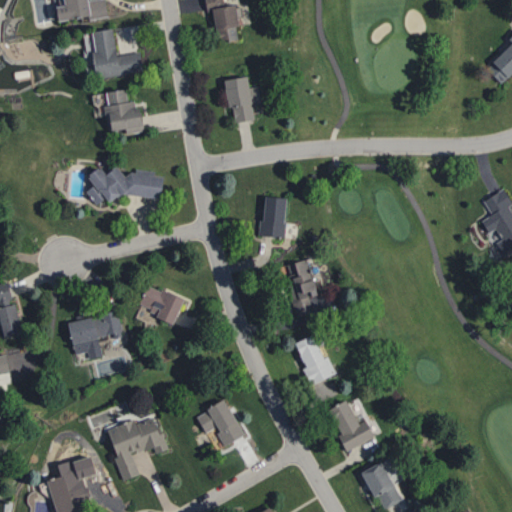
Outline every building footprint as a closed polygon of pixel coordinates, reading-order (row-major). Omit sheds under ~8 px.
[(58,20),(88,16),(88,18),(108,16),(105,0),(63,0),(64,4),(56,5),(58,20)] [(205,0),(236,0),(242,39),(211,44),(205,0)] [(86,67),(94,67),(95,77),(143,71),(140,51),(116,54),(113,28),(82,32),(86,67)] [(501,81),(511,70),(511,32),(507,37),(511,42),(487,67),(501,81)] [(223,78),(249,75),(255,118),(229,122),(223,78)] [(106,90),(108,104),(105,104),(108,130),(125,128),(126,132),(142,130),(138,99),(127,100),(126,88),(106,90)] [(92,93),(94,106),(107,104),(106,92),(92,93)] [(160,197),(163,175),(152,174),(149,169),(137,168),(124,176),(117,164),(105,173),(100,166),(87,174),(94,185),(86,189),(95,204),(103,199),(111,200),(122,193),(160,197)] [(503,187),(511,202),(511,250),(502,257),(480,220),(491,213),(483,199),(503,187)] [(265,195),(261,235),(283,237),(285,197),(265,195)] [(296,316),(280,265),(310,256),(320,287),(307,291),(313,311),(296,316)] [(0,302),(11,301),(9,281),(0,282),(0,302)] [(184,298),(148,283),(138,305),(174,321),(184,298)] [(0,305),(0,321),(4,336),(23,331),(15,302),(0,305)] [(68,321),(75,353),(88,350),(89,358),(102,355),(98,335),(122,330),(117,310),(68,321)] [(294,341),(313,333),(335,371),(311,383),(303,368),(306,365),(294,341)] [(0,421),(2,421),(0,409),(0,371),(9,370),(6,355),(0,355),(0,421)] [(224,445),(244,435),(225,398),(196,413),(205,431),(215,426),(224,445)] [(345,398),(358,422),(365,418),(375,434),(346,450),(337,435),(340,432),(328,408),(345,398)] [(123,479),(139,474),(132,453),(153,446),(155,452),(168,448),(163,431),(159,432),(153,413),(107,428),(123,479)] [(380,460),(401,498),(384,509),(361,471),(380,460)] [(47,479),(56,511),(83,511),(82,506),(92,502),(84,475),(74,478),(72,471),(47,479)]
